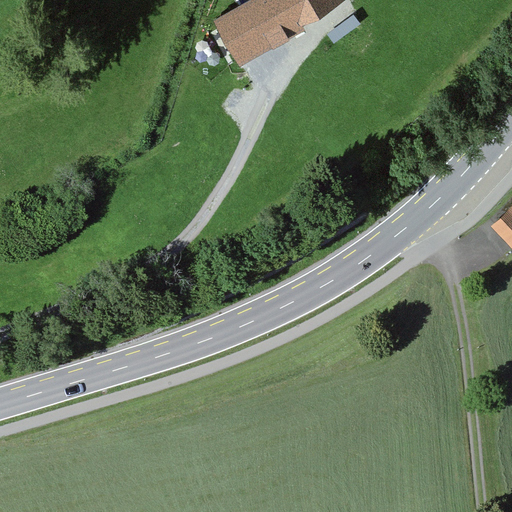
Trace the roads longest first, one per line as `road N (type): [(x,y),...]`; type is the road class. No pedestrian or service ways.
road 1 (secondary): [(511,118),(422,214),(321,287),(156,359),(0,406)]
road 2 (track): [(422,214),(463,287),(487,511)]
